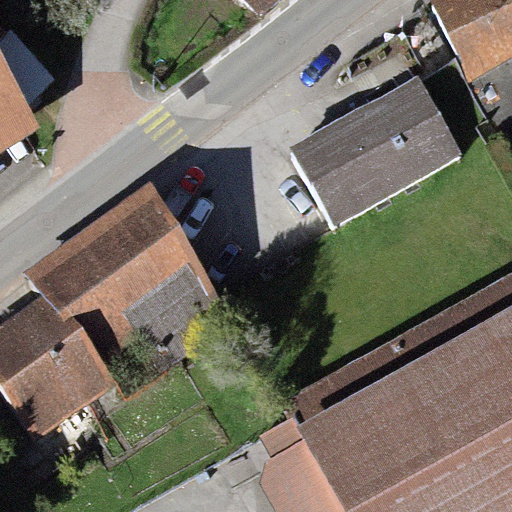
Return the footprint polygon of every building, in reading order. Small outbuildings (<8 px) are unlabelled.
[(219,0),(250,26),(272,0),(219,0)] [(511,0),(456,0),(427,15),(465,88),(511,64),(511,0)] [(409,102),(291,168),(329,235),(447,169),(409,102)] [(0,139),(0,168),(13,161),(0,139)] [(42,318),(89,388),(137,356),(148,372),(212,329),(135,216),(24,291),(42,318)] [(511,511),(511,294),(282,415),(333,511),(511,511)] [(42,318),(0,347),(0,427),(21,458),(101,404),(89,388),(42,318)]
